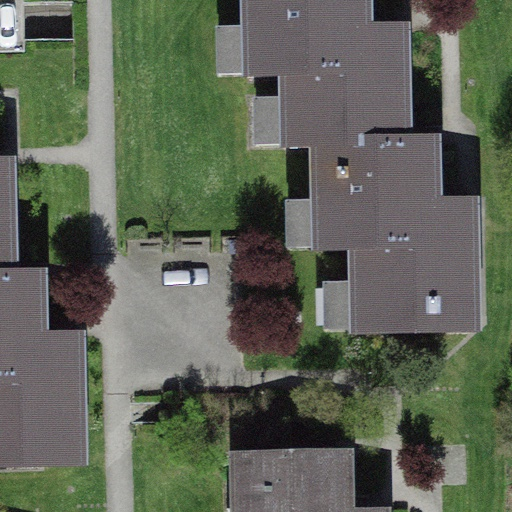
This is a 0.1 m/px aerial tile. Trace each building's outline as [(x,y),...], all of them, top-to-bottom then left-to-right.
[(282,148),(317,147),(414,144),(411,29),(375,30),(374,0),(241,0),(243,81),(280,80),(282,148)] [(438,143),(414,144),(317,147),(320,252),(359,251),(361,338),(485,335),(481,202),(440,203),(438,143)] [(0,280),(13,280),(11,162),(0,162),(0,280)] [(42,279),(13,280),(0,280),(0,471),(87,470),(84,336),(43,336),(42,279)] [(355,511),(354,459),(230,462),(231,511),(355,511)]
